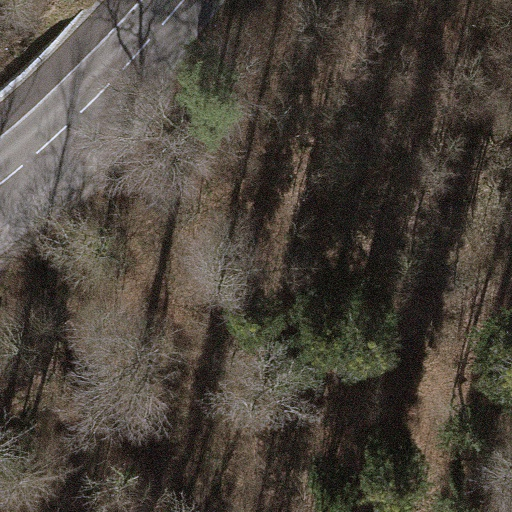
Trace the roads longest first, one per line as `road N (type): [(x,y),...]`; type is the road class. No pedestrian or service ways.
road 1 (secondary): [(182,0),(84,111),(0,189)]
road 2 (track): [(0,377),(95,511)]
